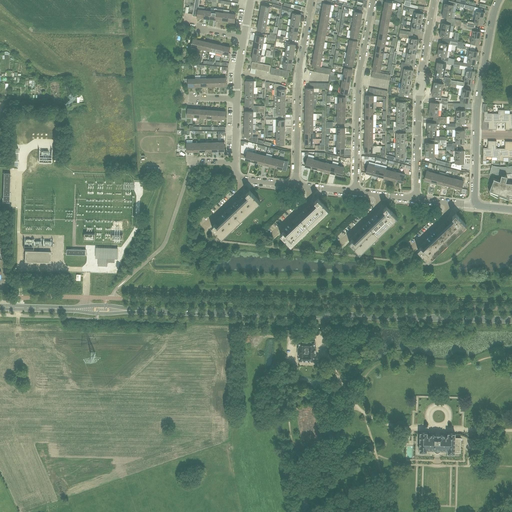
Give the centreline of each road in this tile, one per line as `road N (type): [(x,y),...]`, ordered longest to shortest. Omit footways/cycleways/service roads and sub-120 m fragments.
road 1 (secondary): [(511,319),(149,311)]
road 2 (residential): [(416,199),(418,99),(433,0)]
road 3 (residential): [(354,192),(357,88),(372,0)]
road 4 (residential): [(295,186),(297,90),(311,0)]
road 5 (residential): [(475,134),(498,0)]
